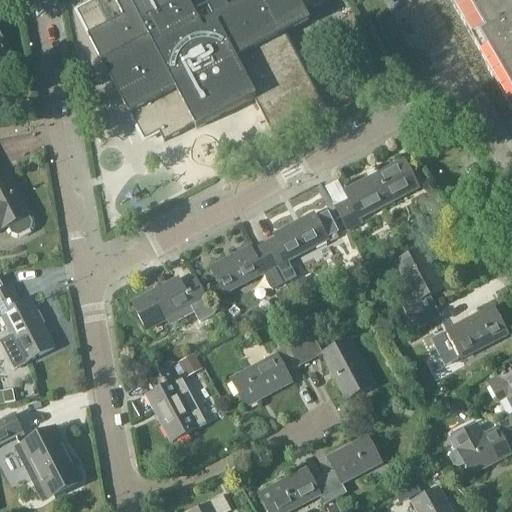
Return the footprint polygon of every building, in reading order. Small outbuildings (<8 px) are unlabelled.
[(259,0),(264,10),(234,21),(224,3),(226,2),(225,1),(216,5),(212,0),(103,0),(78,13),(145,141),(159,134),(164,143),(188,131),(187,130),(194,126),(197,131),(255,101),(275,139),(325,113),(281,27),(332,0),(259,0)] [(511,0),(449,0),(488,66),(486,67),(511,111),(511,0)] [(0,63),(14,56),(0,30),(0,63)] [(404,160),(343,192),(348,201),(334,208),(348,232),(363,224),(362,221),(420,190),(404,160)] [(0,230),(1,229),(2,231),(8,227),(12,235),(18,237),(29,231),(31,224),(27,217),(29,216),(5,170),(0,172),(0,230)] [(280,250),(268,256),(284,287),(296,281),(287,263),(327,242),(314,216),(273,237),(280,250)] [(284,287),(268,256),(256,262),(250,250),(209,271),(223,297),(263,276),(272,293),(284,287)] [(396,264),(417,304),(407,309),(413,319),(435,308),(430,297),(442,291),(421,251),(396,264)] [(211,311),(196,283),(183,290),(178,281),(132,306),(146,333),(169,321),(172,325),(194,313),(201,317),(211,311)] [(0,287),(0,317),(2,316),(13,336),(0,343),(14,371),(54,351),(28,301),(20,305),(11,288),(2,292),(0,287)] [(441,319),(435,308),(413,319),(418,330),(441,319)] [(493,310),(447,334),(461,361),(507,337),(493,310)] [(300,369),(322,357),(323,357),(322,356),(310,334),(288,346),(300,369)] [(323,357),(347,402),(373,388),(348,341),(322,356),(323,357)] [(287,376),(300,369),(288,346),(274,354),(276,359),(231,383),(246,410),(292,385),(287,376)] [(204,371),(196,356),(179,364),(187,379),(204,371)] [(205,427),(180,381),(178,382),(170,368),(147,381),(155,395),(146,400),(171,445),(205,427)] [(511,374),(498,381),(498,382),(491,386),(499,403),(507,399),(511,408),(511,418),(505,422),(511,435),(511,374)] [(0,445),(22,434),(13,417),(0,423),(0,445)] [(511,450),(511,435),(505,422),(494,427),(496,432),(482,439),(476,428),(451,441),(456,452),(450,455),(448,461),(452,468),(458,470),(464,467),(469,477),(510,457),(508,453),(511,450)] [(51,432),(16,450),(26,470),(32,481),(36,479),(46,498),(82,480),(66,449),(61,451),(51,432)] [(335,473),(324,479),(336,500),(347,494),(342,485),(381,464),(368,439),(328,460),(335,473)] [(336,500),(324,479),(313,485),(306,472),(267,492),(277,511),(289,511),(319,497),(325,506),(336,500)] [(448,511),(439,492),(414,505),(417,511),(448,511)]
